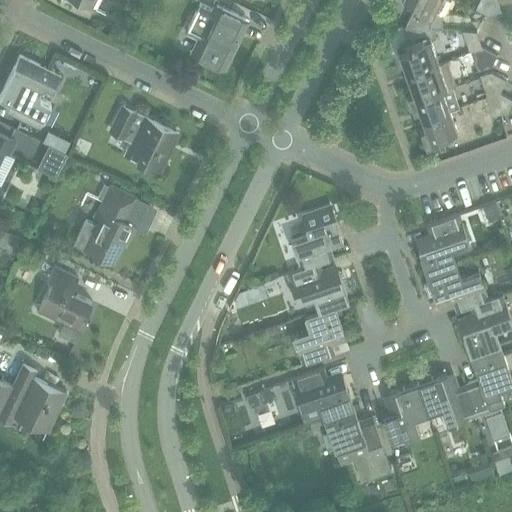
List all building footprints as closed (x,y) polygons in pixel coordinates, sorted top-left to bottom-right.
[(448,0),(407,0),(410,1),(409,3),(411,7),(413,8),(405,25),(435,27),(441,27),(442,15),(448,0)] [(487,15),(500,10),(496,0),(479,0),(475,9),(487,15)] [(224,69),(248,20),(216,4),(213,10),(199,3),(185,31),(199,38),(193,52),(215,63),(214,64),(224,69)] [(398,52),(405,73),(438,62),(430,39),(434,37),(435,27),(405,25),(411,43),(409,43),(411,48),(398,52)] [(491,65),(496,54),(481,47),(470,50),(477,70),(491,65)] [(53,88),(60,75),(19,55),(0,93),(0,94),(14,102),(9,112),(40,127),(54,97),(43,92),(42,87),(47,85),(53,88)] [(405,73),(412,93),(425,89),(427,94),(450,85),(442,60),(438,62),(405,73)] [(490,72),(479,76),(486,96),(499,92),(505,79),(490,72)] [(412,93),(407,95),(413,111),(418,109),(421,118),(449,108),(459,105),(452,84),(450,85),(427,94),(425,89),(412,93)] [(499,92),(486,96),(493,115),(506,111),(511,99),(499,93),(499,92)] [(164,150),(174,130),(122,105),(110,129),(131,139),(127,147),(140,154),(138,159),(158,169),(167,152),(164,150)] [(456,129),(449,108),(421,118),(424,127),(419,129),(425,145),(444,139),(443,134),(456,129)] [(9,152),(15,140),(0,132),(0,156),(3,149),(9,152)] [(54,145),(65,150),(69,141),(59,136),(54,145)] [(0,172),(0,174),(14,193),(25,184),(10,165),(0,172)] [(125,220),(136,197),(110,184),(95,215),(99,217),(96,223),(88,219),(76,242),(114,261),(132,224),(125,220)] [(290,239),(299,267),(300,267),(319,261),(320,261),(333,257),(329,242),(342,237),(333,208),(303,218),(308,233),(290,239)] [(416,243),(426,272),(456,262),(451,248),(469,242),(459,212),(425,224),(430,238),(416,243)] [(314,295),(318,308),(334,303),(334,304),(348,299),(338,270),(324,274),(320,261),(319,261),(300,267),(299,267),(286,271),(296,301),(314,295)] [(455,310),(469,305),(489,298),(488,298),(479,269),(460,275),(456,262),(426,272),(436,300),(450,296),(455,310)] [(87,317),(89,313),(86,312),(92,301),(71,291),(77,277),(53,266),(47,278),(51,280),(37,308),(81,329),(86,317),(87,317)] [(237,289),(235,295),(238,304),(250,300),(246,287),(237,289)] [(511,320),(502,293),(488,298),(489,298),(469,305),(473,318),(460,323),(470,352),(499,342),(494,328),(511,321),(511,320)] [(344,332),(334,304),(334,303),(318,308),(304,313),(309,327),(292,333),(302,362),(334,351),(330,337),(344,332)] [(476,414),(485,411),(505,405),(499,387),(511,382),(511,379),(499,342),(470,352),(478,377),(465,382),(476,414)] [(319,401),(324,415),(353,405),(343,376),(329,381),(324,366),(291,378),(301,407),(319,401)] [(447,372),(418,382),(428,412),(441,407),(447,424),(476,414),(465,382),(451,386),(447,372)] [(47,429),(65,391),(29,374),(22,388),(0,377),(0,410),(1,411),(2,407),(47,429)] [(212,381),(211,382),(213,393),(223,389),(220,379),(212,381)] [(414,416),(428,412),(418,382),(388,392),(393,406),(379,411),(391,444),(420,434),(414,416)] [(257,390),(245,394),(249,406),(261,402),(257,390)] [(357,419),(353,405),(324,415),(339,461),(353,457),(361,479),(390,469),(372,414),(357,419)] [(502,408),(486,414),(495,439),(510,434),(502,408)] [(511,444),(491,452),(498,473),(511,468),(511,467),(509,460),(511,459),(511,444)] [(489,464),(479,467),(482,477),(493,473),(489,464)]
